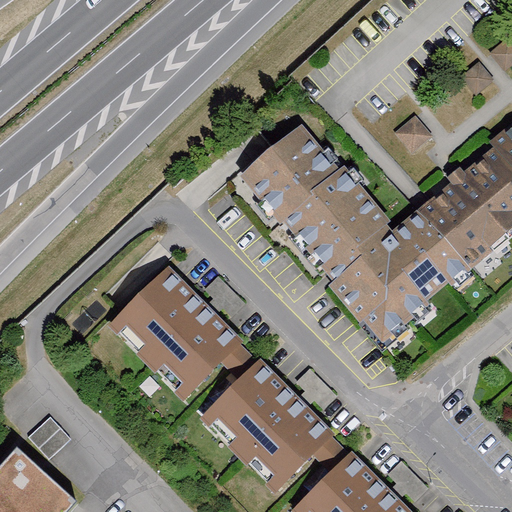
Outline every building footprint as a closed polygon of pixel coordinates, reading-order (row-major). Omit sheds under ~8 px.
[(511,52),(507,47),(490,61),(505,78),(511,72),(511,52)] [(480,70),(462,85),(478,104),(496,88),(480,70)] [(415,124),(396,140),(412,159),(431,143),(415,124)] [(303,131),(243,183),(282,228),(285,226),(338,288),(331,294),(363,332),(366,329),(385,352),(432,311),(430,308),(450,291),(453,295),(473,276),(423,217),(394,239),(390,234),(396,229),(345,169),(340,173),(303,131)] [(493,155),(511,175),(511,132),(492,149),(495,153),(493,155)] [(452,192),(423,217),(473,276),(511,244),(511,175),(493,155),(465,179),(460,173),(446,186),(452,192)] [(171,274),(112,333),(186,407),(245,348),(171,274)] [(202,426),(276,501),(336,442),(263,367),(202,426)] [(17,445),(0,463),(0,511),(62,511),(75,499),(17,445)] [(405,511),(353,459),(298,511),(405,511)]
